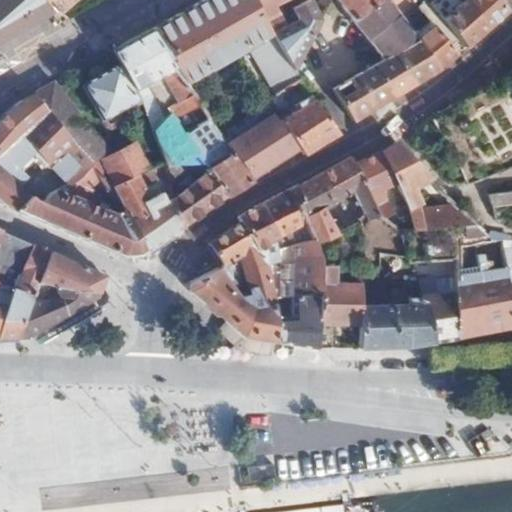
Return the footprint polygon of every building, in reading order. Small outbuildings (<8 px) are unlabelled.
[(0,0),(0,39),(49,11),(39,0),(0,0)] [(62,0),(39,0),(49,11),(62,0)] [(203,0),(198,3),(216,34),(216,35),(224,50),(228,57),(245,47),(233,27),(239,23),(262,12),(256,0),(203,0)] [(256,0),(262,12),(274,32),(285,25),(278,10),(282,8),(280,3),(286,0),(256,0)] [(285,25),(274,32),(294,69),(321,21),(310,0),(309,0),(293,8),(295,13),(291,15),(294,21),(285,25)] [(322,0),(320,4),(328,9),(332,0),(322,0)] [(338,0),(356,22),(384,0),(338,0)] [(384,0),(356,22),(370,41),(400,17),(396,11),(410,0),(384,0)] [(499,0),(469,0),(464,4),(486,32),(507,13),(508,12),(499,0)] [(511,0),(499,0),(508,12),(511,8),(511,0)] [(157,24),(148,29),(158,44),(168,58),(191,47),(196,44),(202,53),(204,52),(210,49),(214,54),(224,50),(216,35),(216,34),(198,3),(157,24)] [(467,48),(486,32),(464,4),(444,19),(467,48)] [(274,32),(262,12),(239,23),(275,84),(278,90),(299,77),(294,69),(274,32)] [(400,17),(370,41),(385,61),(386,62),(393,58),(418,42),(416,40),(418,39),(404,21),(400,17)] [(441,70),(458,56),(434,25),(418,39),(416,40),(418,42),(441,70)] [(128,40),(111,50),(118,63),(138,102),(140,108),(151,132),(173,116),(177,121),(200,105),(168,58),(158,44),(148,29),(128,40)] [(441,70),(418,42),(393,58),(412,87),(441,70)] [(196,44),(191,47),(198,59),(206,61),(204,52),(202,53),(196,44)] [(191,47),(168,58),(200,105),(251,180),(266,171),(283,161),(252,117),(224,76),(219,79),(207,62),(206,61),(198,59),(191,47)] [(395,97),(412,87),(393,58),(386,62),(385,61),(372,68),(392,98),(395,97)] [(482,76),(487,87),(507,75),(499,60),(482,76)] [(138,102),(118,63),(79,83),(98,120),(100,119),(104,125),(109,127),(120,121),(121,117),(140,108),(138,102)] [(375,108),(392,98),(372,68),(353,78),(375,108)] [(461,93),(464,100),(487,87),(482,76),(481,76),(461,93)] [(268,98),(264,100),(268,105),(271,109),(305,88),(299,77),(278,90),(273,94),(268,98)] [(352,121),(375,108),(353,78),(332,90),(352,121)] [(34,94),(50,114),(90,165),(97,174),(100,178),(107,189),(112,186),(136,175),(147,169),(132,147),(102,161),(98,156),(103,152),(52,84),(34,94)] [(278,90),(275,84),(270,88),(273,94),(278,90)] [(264,92),(268,98),(273,94),(270,88),(264,92)] [(0,156),(50,114),(34,94),(23,100),(5,116),(0,121),(0,156)] [(338,133),(336,130),(314,100),(313,100),(310,96),(293,107),(295,111),(279,121),(300,150),(303,154),(338,133)] [(151,132),(163,161),(165,166),(194,150),(225,198),(249,181),(251,180),(200,105),(177,121),(173,116),(151,132)] [(50,114),(0,156),(0,199),(16,211),(58,231),(99,250),(121,261),(122,261),(141,256),(145,252),(126,214),(119,220),(55,191),(49,194),(45,201),(39,202),(18,189),(22,185),(10,175),(36,149),(48,164),(50,163),(71,181),(72,180),(90,165),(50,114)] [(435,141),(451,168),(457,164),(441,138),(435,141)] [(383,151),(381,152),(397,183),(409,205),(411,219),(413,231),(476,226),(463,213),(455,206),(421,209),(421,202),(414,186),(428,179),(396,143),(383,151)] [(172,199),(179,229),(200,215),(225,198),(194,150),(165,166),(178,195),(172,199)] [(381,152),(354,164),(378,216),(383,219),(393,214),(382,190),(397,183),(381,152)] [(350,157),(297,187),(302,202),(298,206),(304,224),(309,240),(311,245),(316,243),(339,235),(324,208),(336,201),(343,197),(347,205),(358,199),(368,221),(378,216),(354,164),(350,157)] [(163,161),(155,165),(159,175),(170,200),(172,199),(178,195),(165,166),(163,161)] [(97,174),(90,165),(72,180),(91,189),(100,178),(97,174)] [(155,165),(147,169),(136,175),(141,184),(159,175),(155,165)] [(126,214),(145,252),(146,252),(179,229),(172,199),(170,200),(166,203),(161,194),(149,200),(141,184),(136,175),(112,186),(117,196),(121,204),(126,214)] [(91,189),(72,180),(71,181),(64,185),(91,196),(94,190),(91,189)] [(263,202),(258,206),(275,241),(304,224),(298,206),(302,202),(297,187),(297,185),(263,202)] [(117,196),(112,186),(107,189),(112,198),(117,196)] [(511,189),(483,193),(485,208),(511,203),(511,189)] [(116,206),(121,204),(117,196),(112,198),(116,206)] [(351,229),(336,201),(324,208),(339,235),(342,233),(351,229)] [(240,221),(256,247),(267,265),(280,262),(277,249),(275,241),(258,206),(237,218),(240,221)] [(397,221),(398,231),(398,232),(413,231),(411,219),(397,221)] [(209,244),(219,267),(219,268),(256,247),(240,221),(209,244)] [(304,224),(275,241),(277,249),(288,246),(309,240),(304,224)] [(26,261),(32,244),(0,230),(0,251),(16,254),(21,260),(26,261)] [(402,256),(398,232),(398,231),(389,235),(393,256),(402,256)] [(291,318),(291,344),(311,348),(317,349),(319,349),(316,265),(321,265),(316,243),(311,245),(309,240),(288,246),(293,257),(293,259),(292,282),(291,318)] [(511,240),(501,240),(506,267),(508,284),(511,324),(511,240)] [(454,260),(454,262),(468,262),(468,243),(453,246),(454,260)] [(79,264),(32,244),(26,261),(21,275),(19,274),(16,283),(11,282),(10,285),(15,287),(13,291),(32,296),(32,298),(34,298),(38,284),(47,285),(99,293),(106,276),(79,264)] [(277,249),(280,262),(293,259),(293,257),(288,246),(277,249)] [(276,305),(272,289),(267,265),(256,247),(219,268),(219,267),(187,283),(191,292),(200,300),(217,314),(244,337),(247,337),(277,342),(275,318),(277,318),(276,305)] [(21,275),(26,261),(21,260),(16,254),(0,251),(0,281),(2,282),(1,285),(3,285),(4,284),(10,285),(11,282),(16,283),(19,274),(21,275)] [(280,262),(267,265),(272,289),(292,282),(293,259),(280,262)] [(456,294),(455,276),(454,262),(454,260),(443,261),(444,295),(456,294)] [(511,324),(508,284),(506,267),(491,270),(490,261),(477,263),(478,272),(455,276),(456,294),(457,338),(511,327),(511,324)] [(316,265),(319,349),(326,348),(333,348),(332,323),(358,324),(357,300),(357,299),(360,282),(335,282),(335,266),(321,265),(316,265)] [(377,268),(362,267),(361,277),(384,277),(377,268)] [(414,300),(420,304),(420,296),(420,282),(416,281),(409,280),(406,300),(414,300)] [(0,331),(9,304),(0,301),(0,289),(1,285),(2,282),(0,281),(0,331)] [(15,287),(10,285),(4,284),(3,285),(1,285),(0,289),(0,301),(9,304),(13,291),(15,287)] [(42,300),(47,285),(38,284),(34,298),(33,300),(42,300)] [(98,295),(99,293),(47,285),(42,300),(33,300),(34,298),(32,298),(18,337),(27,337),(41,329),(91,299),(98,295)] [(9,304),(0,331),(0,337),(18,337),(32,298),(32,296),(13,291),(9,304)] [(457,338),(456,294),(444,295),(420,296),(420,304),(429,315),(433,343),(444,341),(457,338)] [(96,309),(91,299),(41,329),(47,338),(96,309)] [(423,344),(433,343),(429,315),(420,304),(414,300),(406,300),(405,306),(357,299),(357,300),(358,324),(359,347),(401,347),(410,346),(423,344)] [(275,318),(277,342),(291,344),(291,318),(277,318),(275,318)] [(27,408),(6,412),(14,462),(92,449),(90,433),(72,436),(68,418),(30,425),(27,408)] [(130,448),(124,408),(102,412),(108,452),(130,448)] [(479,440),(464,444),(468,459),(484,454),(479,440)]
